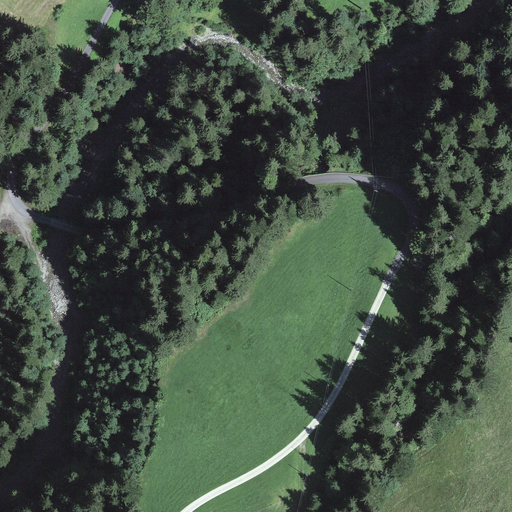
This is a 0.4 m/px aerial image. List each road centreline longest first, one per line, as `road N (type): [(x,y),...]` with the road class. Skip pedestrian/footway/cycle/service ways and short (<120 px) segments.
road 1 (unclassified): [(116,0),(14,163),(12,190),(22,209),(105,231),(215,215),(336,178),(390,187),(412,209),(406,247),(336,391),(304,434)]
road 2 (track): [(304,434),(186,511)]
